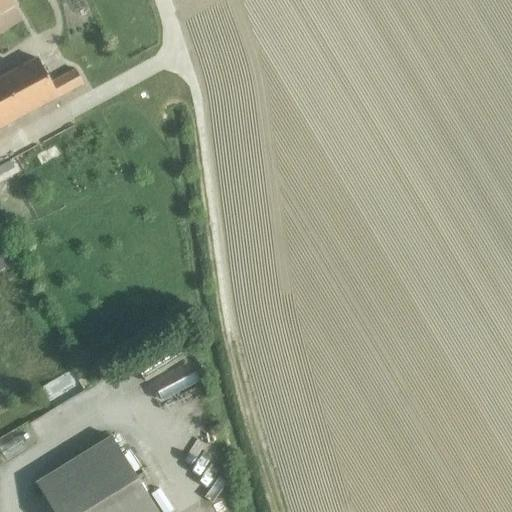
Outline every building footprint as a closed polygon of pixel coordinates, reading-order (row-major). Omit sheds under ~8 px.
[(8,0),(0,0),(0,32),(13,25),(5,12),(13,7),(8,0)] [(0,129),(82,85),(75,72),(50,85),(36,59),(0,79),(0,129)] [(11,159),(0,164),(0,174),(15,166),(11,159)] [(6,242),(0,245),(0,269),(17,259),(6,242)] [(20,436),(0,448),(6,459),(26,446),(20,436)] [(53,511),(158,511),(111,436),(36,483),(53,511)]
